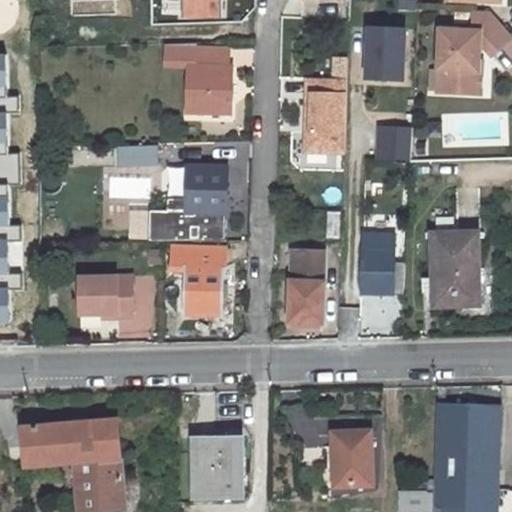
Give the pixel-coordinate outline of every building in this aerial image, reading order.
[(184,0),(184,18),(223,20),(223,0),(184,0)] [(306,0),(306,10),(346,11),(345,0),(306,0)] [(405,0),(406,28),(370,27),(369,82),(414,83),(415,0),(405,0)] [(511,32),(493,12),(477,11),(476,31),(443,29),(441,70),(451,70),(449,93),(483,95),(484,71),(481,70),(482,47),(488,47),(496,56),(511,40),(511,32)] [(171,65),(194,65),(192,114),(230,116),(233,69),(230,68),(231,50),(199,50),(199,46),(171,46),(171,65)] [(451,70),(441,70),(439,92),(449,93),(451,70)] [(350,80),(312,79),(311,111),(316,111),(315,133),(310,132),(309,152),(348,153),(350,80)] [(0,289),(23,289),(21,137),(17,128),(12,122),(4,117),(0,115),(0,289)] [(412,142),(413,125),(379,125),(379,161),(416,161),(416,143),(412,142)] [(161,148),(122,149),(122,168),(161,168),(161,148)] [(191,165),(189,213),(227,214),(229,167),(191,165)] [(327,237),(342,238),(343,212),(328,211),(327,237)] [(481,231),(434,233),(436,306),(484,306),(481,231)] [(366,238),(366,294),(406,295),(408,259),(395,258),(395,239),(366,238)] [(187,265),(186,312),(224,314),(226,248),(173,246),(173,265),(187,265)] [(163,265),(163,251),(149,251),(149,265),(163,265)] [(325,267),(299,266),(298,277),(292,277),(291,321),(322,323),(325,267)] [(136,318),(135,276),(82,277),(83,315),(120,314),(120,318),(136,318)] [(440,511),(501,511),(511,401),(449,396),(443,480),(442,497),(440,511)] [(124,511),(117,419),(22,427),(25,465),(76,461),(79,511),(124,511)] [(380,426),(342,427),(341,481),(379,481),(380,426)] [(238,443),(194,444),(194,502),(239,501),(238,443)] [(407,478),(405,496),(442,497),(443,480),(407,478)] [(440,511),(442,497),(405,496),(403,511),(440,511)]
